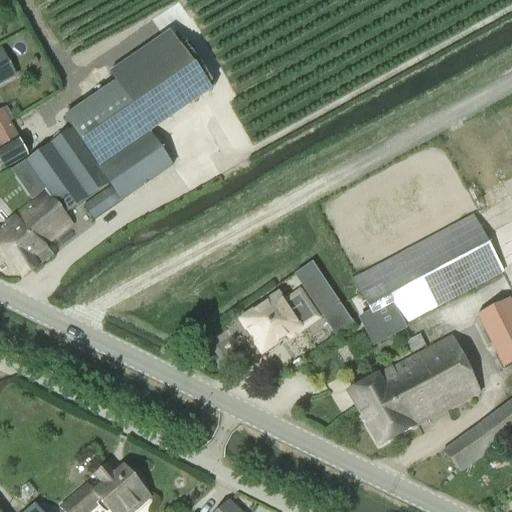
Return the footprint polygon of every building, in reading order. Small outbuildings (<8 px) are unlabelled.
[(0,86),(14,79),(0,53),(0,86)] [(72,131),(71,132),(24,164),(45,193),(15,217),(13,215),(0,225),(0,246),(22,279),(52,256),(44,246),(71,224),(65,215),(109,186),(111,189),(84,207),(94,220),(171,167),(150,136),(151,136),(116,84),(64,119),(72,131)] [(27,157),(16,138),(6,143),(8,147),(0,151),(0,160),(5,169),(27,157)] [(384,337),(501,274),(471,218),(354,281),(384,337)] [(310,265),(292,278),(334,340),(351,327),(310,265)] [(297,328),(312,317),(298,298),(283,308),(276,298),(240,323),(261,354),(298,329),(297,328)] [(511,306),(509,300),(476,317),(503,371),(511,367),(511,306)] [(412,430),(479,395),(452,339),(378,377),(377,377),(347,393),(377,448),(411,429),(412,430)] [(458,475),(511,435),(511,402),(442,453),(458,475)] [(141,486),(142,486),(142,485),(142,484),(142,482),(142,480),(141,478),(140,476),(139,475),(137,473),(135,472),(133,472),(132,472),(129,471),(129,472),(127,474),(124,469),(113,478),(105,469),(95,477),(104,486),(94,495),(87,486),(59,509),(61,511),(90,511),(97,507),(98,509),(100,510),(101,511),(135,511),(137,511),(138,509),(139,508),(140,506),(141,504),(142,502),(142,500),(142,499),(141,498),(139,495),(143,492),(139,487),(141,486)]
